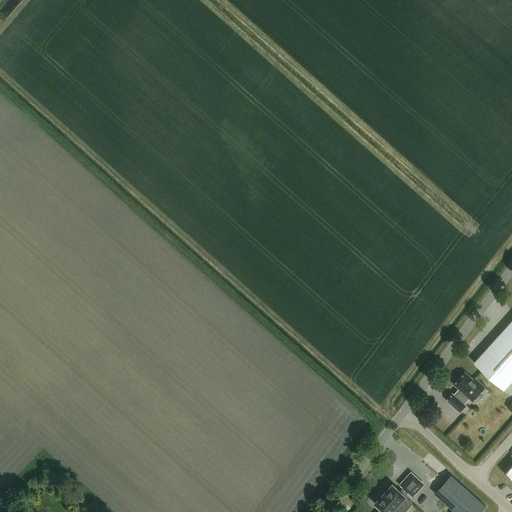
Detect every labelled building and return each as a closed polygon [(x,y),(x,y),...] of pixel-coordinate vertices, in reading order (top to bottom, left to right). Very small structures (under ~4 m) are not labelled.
[(511,380),(511,319),(474,362),(504,389),(511,380)] [(452,397),(446,404),(459,416),(465,409),(464,408),(469,402),(472,405),(484,391),(474,382),(473,384),(464,376),(453,388),(460,395),(455,400),(452,397)] [(511,462),(503,472),(511,480),(511,462)] [(413,496),(423,484),(411,472),(400,484),(413,496)] [(480,511),(486,505),(451,474),(434,493),(454,511),(452,511),(480,511)] [(391,511),(405,497),(391,485),(374,504),(382,511),(391,511)]
